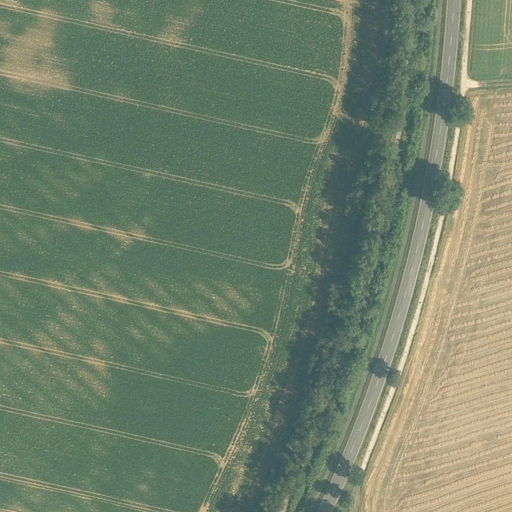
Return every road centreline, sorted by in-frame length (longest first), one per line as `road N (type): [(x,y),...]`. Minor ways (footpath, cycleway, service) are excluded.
road 1 (track): [(416,0),(399,157),(355,336),(281,511)]
road 2 (secondary): [(322,511),(359,434),(417,258),(456,0)]
road 3 (track): [(243,511),(304,362),(352,162),(368,137),(401,142)]
